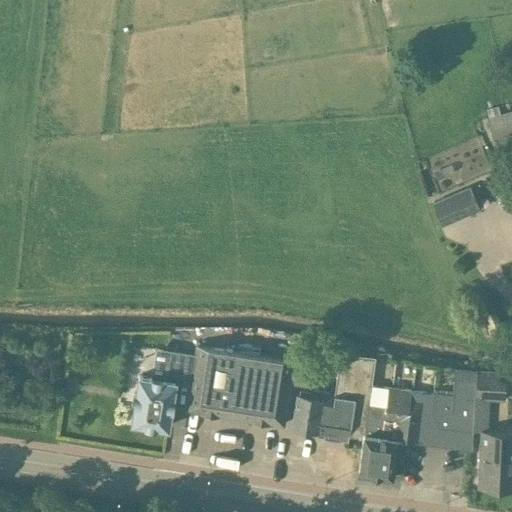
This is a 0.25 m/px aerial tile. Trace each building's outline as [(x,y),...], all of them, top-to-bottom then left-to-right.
[(511,110),(486,118),(493,140),(511,134),(511,110)] [(455,172),(451,163),(433,171),(438,180),(455,172)] [(468,187),(432,203),(441,225),(478,209),(468,187)] [(198,344),(196,354),(192,378),(187,409),(201,411),(201,412),(219,415),(219,414),(240,417),(250,352),(198,344)] [(192,378),(196,354),(168,349),(163,377),(140,374),(132,420),(168,426),(176,375),(192,378)] [(250,352),(240,417),(252,419),(252,420),(269,423),(270,422),(284,424),(290,382),(294,359),(250,352)] [(371,383),(372,383),(376,357),(341,352),(335,393),(313,390),(313,395),(298,393),(293,426),(317,430),(317,429),(349,434),(349,433),(364,435),(371,383)] [(290,382),(314,386),(318,363),(294,359),(290,382)] [(433,393),(427,443),(449,445),(450,427),(471,430),(473,399),(474,371),(455,369),(454,391),(447,391),(446,418),(434,417),(431,413),(434,393),(433,393)] [(490,371),(476,371),(475,398),(503,399),(504,381),(496,380),(496,373),(490,371)] [(364,435),(359,472),(393,476),(397,439),(427,443),(433,393),(411,390),(412,388),(388,385),(385,405),(369,403),(372,383),(371,383),(364,435)] [(511,431),(481,430),(478,487),(511,488),(511,431)]
